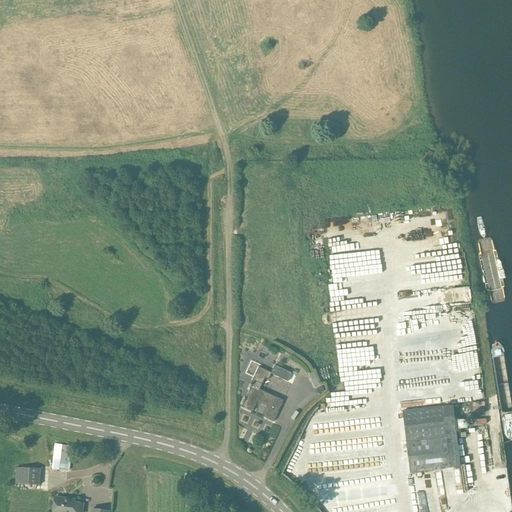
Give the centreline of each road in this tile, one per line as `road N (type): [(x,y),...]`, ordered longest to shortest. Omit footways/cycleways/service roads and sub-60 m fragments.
road 1 (secondary): [(281,511),(253,486),(185,450),(0,410)]
road 2 (track): [(228,324),(232,170)]
road 3 (track): [(218,465),(228,324)]
